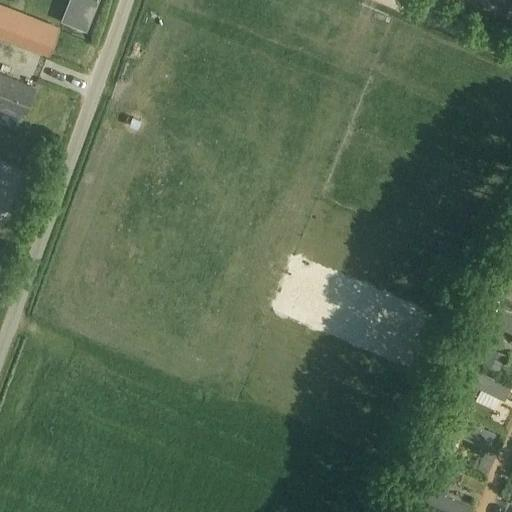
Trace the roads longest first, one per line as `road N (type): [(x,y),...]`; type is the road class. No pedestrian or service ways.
road 1 (unclassified): [(0,339),(124,0)]
road 2 (track): [(400,0),(511,47)]
